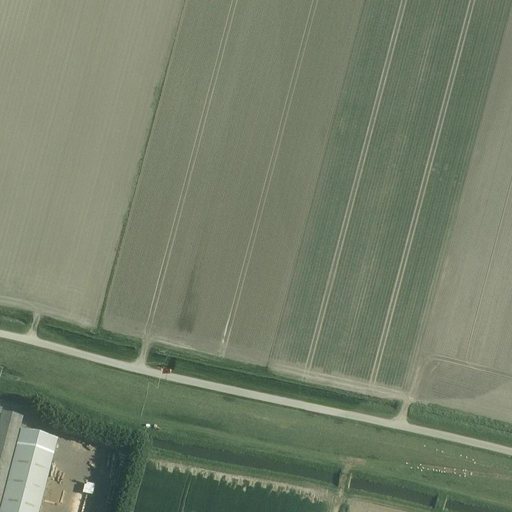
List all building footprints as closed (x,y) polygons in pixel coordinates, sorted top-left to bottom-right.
[(0,445),(14,449),(19,432),(22,421),(1,416),(0,418),(0,445)] [(10,466),(48,476),(57,442),(19,432),(14,449),(10,466)] [(0,476),(7,478),(10,466),(14,449),(0,445),(0,476)] [(39,511),(48,476),(10,466),(7,478),(1,501),(39,511)] [(0,511),(39,511),(1,501),(0,504),(0,511)]
